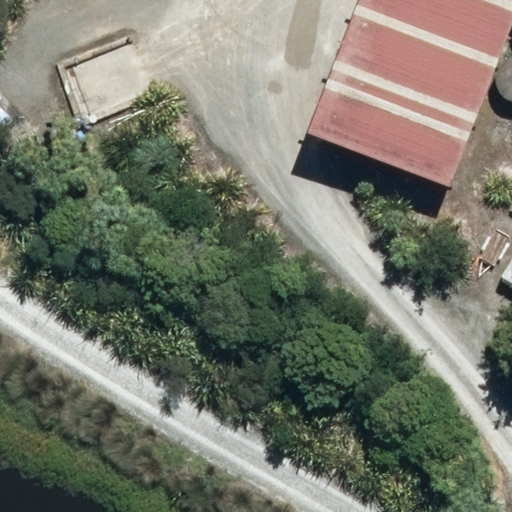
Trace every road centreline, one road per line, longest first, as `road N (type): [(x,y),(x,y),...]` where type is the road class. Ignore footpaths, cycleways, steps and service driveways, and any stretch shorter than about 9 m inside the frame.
road 1 (track): [(307,0),(292,51),(286,159),(405,249),(511,416)]
road 2 (track): [(366,511),(0,284)]
